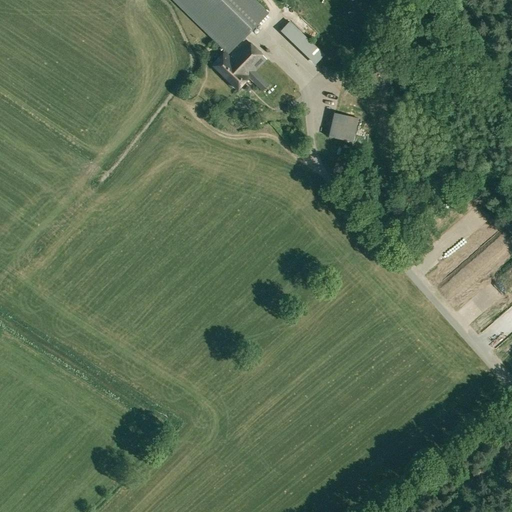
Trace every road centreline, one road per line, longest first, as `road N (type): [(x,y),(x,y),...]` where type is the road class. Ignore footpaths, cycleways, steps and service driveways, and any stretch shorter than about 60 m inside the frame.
road 1 (unknown): [(511,381),(324,164),(313,130),(313,82),(350,69)]
road 2 (tertiary): [(384,511),(511,412)]
